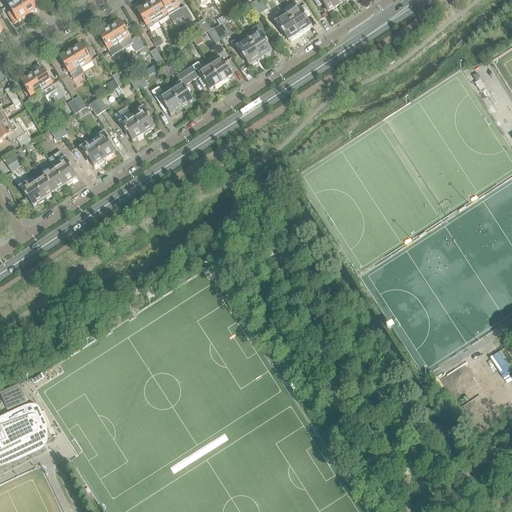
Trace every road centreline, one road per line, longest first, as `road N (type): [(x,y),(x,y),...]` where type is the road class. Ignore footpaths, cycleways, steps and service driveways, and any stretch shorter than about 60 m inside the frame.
road 1 (residential): [(386,0),(22,240)]
road 2 (secondary): [(360,41),(0,274)]
road 3 (residential): [(0,67),(111,0)]
